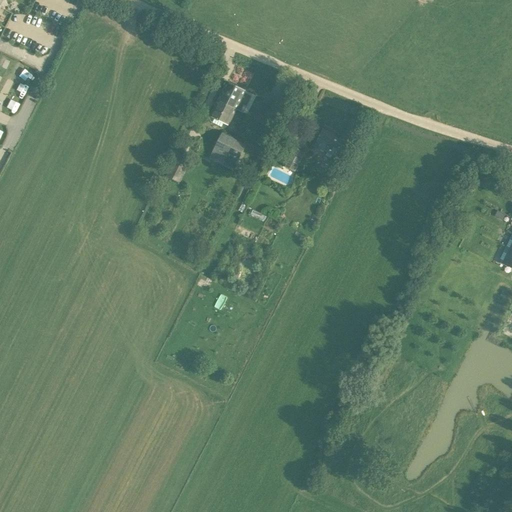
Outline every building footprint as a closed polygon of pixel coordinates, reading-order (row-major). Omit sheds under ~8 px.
[(227,82),(218,100),(236,110),(241,101),(246,103),(250,95),(245,93),(245,92),(227,82)] [(228,126),(236,110),(218,100),(210,116),(209,118),(211,122),(224,128),(227,127),(228,126)] [(315,146),(334,155),(338,157),(341,156),(343,152),(342,149),(338,147),(341,140),(330,134),(330,133),(323,129),(315,146)] [(222,133),(209,158),(222,165),(235,140),(222,133)] [(246,145),(235,140),(222,165),(233,170),(246,145)] [(304,153),(290,145),(280,164),(295,172),(304,153)] [(167,176),(181,183),(191,164),(177,157),(167,176)] [(504,251),(500,259),(504,261),(504,262),(511,266),(511,239),(510,238),(507,245),(511,247),(508,253),(504,251)]
